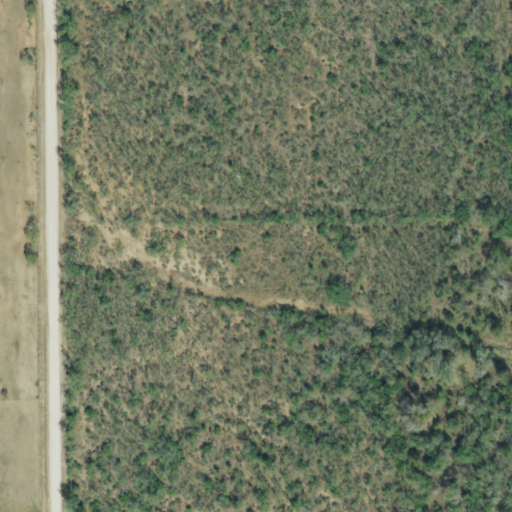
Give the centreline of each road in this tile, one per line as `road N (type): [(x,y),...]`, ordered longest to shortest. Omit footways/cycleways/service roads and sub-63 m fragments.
road 1 (residential): [(54,511),(51,0)]
road 2 (residential): [(52,233),(97,226),(160,264),(315,304),(511,338)]
